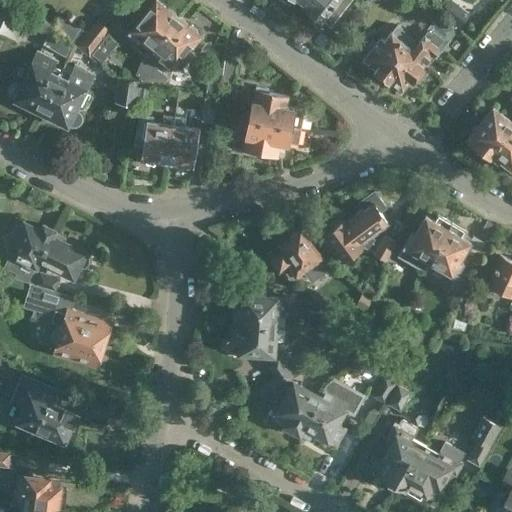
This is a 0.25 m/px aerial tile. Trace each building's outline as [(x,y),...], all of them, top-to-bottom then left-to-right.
[(167,6),(159,0),(154,0),(129,30),(140,39),(134,46),(146,56),(155,45),(154,45),(178,16),(179,15),(176,12),(177,9),(172,5),(167,6)] [(305,0),(302,5),(322,21),(323,19),(330,24),(339,13),(332,7),(338,0),(305,0)] [(460,27),(470,14),(452,0),(448,0),(440,12),(460,27)] [(441,50),(457,30),(438,15),(429,27),(433,30),(431,33),(429,31),(414,50),(391,79),(403,89),(410,79),(412,81),(438,48),(441,50)] [(186,22),(178,16),(154,45),(155,45),(146,56),(141,61),(136,74),(141,77),(140,82),(150,83),(165,86),(167,74),(158,67),(164,59),(170,64),(173,60),(177,63),(191,45),(198,51),(207,40),(199,34),(201,32),(198,30),(197,25),(194,23),(190,23),(187,21),(186,22)] [(80,27),(69,43),(71,44),(69,46),(74,44),(82,50),(90,56),(111,29),(98,19),(87,32),(80,27)] [(414,50),(412,49),(403,42),(409,35),(398,26),(385,41),(380,37),(364,58),(376,69),(375,70),(389,81),(391,79),(414,50)] [(69,43),(50,32),(49,32),(43,43),(64,55),(69,46),(71,44),(69,43)] [(107,35),(92,53),(103,62),(118,43),(107,35)] [(79,55),(82,50),(74,44),(69,55),(73,57),(76,52),(79,55)] [(41,111),(60,71),(53,68),(56,60),(38,51),(22,84),(18,82),(13,83),(10,87),(10,92),(16,96),(15,98),(41,111)] [(237,60),(225,58),(220,86),(233,88),(237,60)] [(76,124),(80,119),(80,114),(76,111),(73,110),(90,77),(64,64),(60,71),(41,111),(66,123),(67,122),(72,124),(76,124)] [(136,105),(138,97),(140,82),(118,78),(115,102),(136,105)] [(148,98),(150,83),(140,82),(138,97),(148,98)] [(301,126),(304,112),(295,111),(295,107),(286,106),(288,95),(269,91),(269,88),(256,85),(250,117),(301,126)] [(214,122),(219,94),(207,92),(202,120),(214,122)] [(511,121),(491,105),(465,138),(487,156),(490,152),(510,169),(511,166),(511,121)] [(167,162),(175,116),(163,114),(162,123),(151,121),(151,117),(137,114),(132,144),(144,146),(142,158),(145,158),(145,162),(152,163),(154,160),(167,162)] [(175,116),(167,162),(178,163),(179,167),(186,168),(188,165),(192,166),(198,128),(185,126),(186,118),(175,116)] [(298,143),(301,126),(250,117),(247,137),(242,136),(240,149),(257,152),(258,150),(278,154),(280,143),(288,145),(289,142),(298,143)] [(367,248),(375,239),(371,235),(388,222),(378,208),(383,205),(372,191),(357,202),(362,209),(346,221),(345,221),(361,242),(364,246),(367,248)] [(425,271),(451,222),(438,214),(435,219),(425,213),(414,232),(411,230),(396,254),(425,271)] [(41,228),(18,217),(10,232),(16,235),(8,250),(10,251),(3,266),(15,272),(13,276),(29,281),(35,269),(39,261),(54,230),(55,229),(44,223),(41,228)] [(345,221),(346,221),(344,218),(322,234),(342,262),(364,246),(361,242),(345,221)] [(452,223),(431,262),(455,276),(464,281),(482,248),(462,236),(465,230),(452,223)] [(322,259),(323,258),(301,227),(277,244),(281,250),(276,253),(274,250),(267,255),(279,273),(287,267),(296,278),(309,268),(314,274),(326,265),(322,259)] [(63,235),(54,230),(39,261),(49,266),(51,263),(74,275),(79,265),(83,266),(87,263),(88,262),(89,261),(89,260),(89,259),(89,258),(89,257),(89,256),(88,255),(87,254),(87,253),(85,252),(86,250),(64,239),(63,235)] [(235,230),(214,233),(216,248),(238,244),(235,230)] [(386,261),(397,242),(385,234),(373,254),(386,261)] [(511,259),(500,254),(494,269),(495,270),(487,285),(511,296),(511,259)] [(29,281),(30,282),(56,291),(60,278),(35,269),(29,281)] [(76,297),(56,291),(30,282),(22,306),(34,309),(31,320),(62,330),(55,351),(57,351),(59,355),(67,357),(70,355),(97,363),(98,360),(102,359),(104,353),(101,350),(110,321),(72,309),(76,297)] [(374,297),(379,289),(366,282),(362,291),(374,297)] [(237,307),(236,322),(276,325),(283,325),(285,297),(261,295),(262,286),(243,285),(241,308),(237,307)] [(327,311),(327,310),(331,299),(310,291),(306,303),(327,311)] [(366,311),(372,300),(362,295),(356,305),(366,311)] [(331,299),(327,310),(337,314),(341,303),(331,299)] [(396,307),(393,317),(406,320),(406,321),(408,310),(396,307)] [(406,320),(406,321),(418,324),(421,313),(408,310),(406,320)] [(276,325),(236,322),(233,322),(231,340),(233,340),(232,352),(274,355),(276,325)] [(274,374),(293,361),(286,350),(266,363),(274,374)] [(293,361),(274,374),(282,386),(302,373),(293,361)] [(24,406),(18,421),(64,441),(72,423),(73,424),(79,411),(60,403),(65,391),(22,373),(11,400),(24,406)] [(385,404),(397,383),(386,376),(374,397),(385,404)] [(320,396),(300,430),(314,438),(316,434),(336,444),(345,427),(336,423),(345,407),(352,411),(361,394),(330,378),(325,385),(320,396)] [(300,430),(320,396),(292,381),(273,417),(285,424),(284,426),(286,427),(287,430),(294,434),(298,433),(299,434),(300,430)] [(389,404),(402,412),(413,392),(400,385),(389,404)] [(480,466),(502,426),(483,415),(471,437),(477,441),(467,459),(480,466)] [(387,436),(393,439),(384,457),(386,458),(377,474),(388,480),(388,487),(395,491),(400,487),(424,444),(412,437),(418,427),(402,418),(399,424),(395,422),(387,436)] [(465,452),(445,441),(441,448),(439,452),(424,444),(400,487),(419,498),(423,492),(432,498),(438,488),(440,488),(442,485),(446,487),(453,475),(456,477),(464,463),(461,461),(465,452)] [(0,465),(9,466),(10,453),(0,451),(0,465)] [(511,511),(511,471),(508,469),(498,485),(509,491),(496,511),(511,511)] [(17,474),(14,502),(64,509),(67,490),(60,489),(61,481),(50,479),(50,478),(26,474),(26,476),(17,474)] [(14,502),(12,502),(10,511),(64,511),(64,509),(14,502)]
